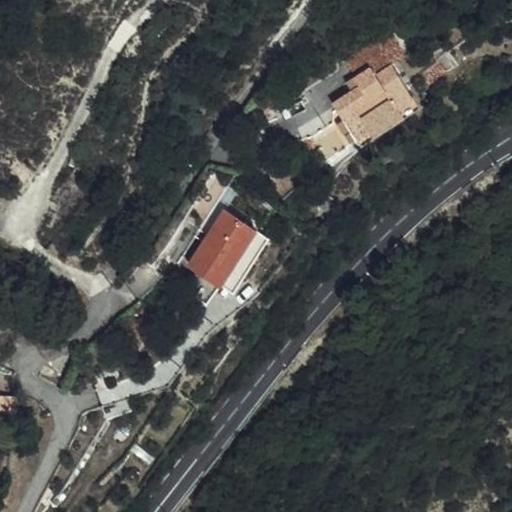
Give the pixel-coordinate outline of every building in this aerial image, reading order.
[(339,103),(368,148),(429,107),(384,40),(351,62),(362,77),(367,85),(356,92),(339,103)] [(367,85),(362,77),(351,84),(356,92),(367,85)] [(221,281),(223,282),(229,273),(242,282),(273,237),(230,207),(193,262),(210,274),(221,281)] [(236,292),(242,282),(229,273),(223,282),(236,292)] [(221,281),(210,274),(195,293),(208,301),(221,281)] [(157,312),(146,302),(123,327),(137,338),(157,312)]
